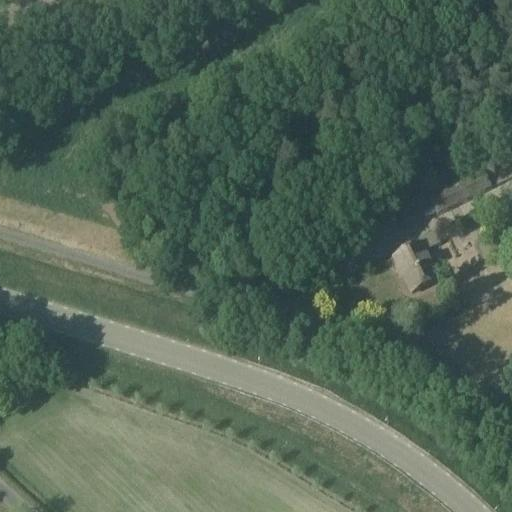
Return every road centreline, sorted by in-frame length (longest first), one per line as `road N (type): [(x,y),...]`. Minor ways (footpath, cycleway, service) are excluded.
road 1 (unclassified): [(511,437),(428,372),(324,328),(0,237)]
road 2 (tertiary): [(471,511),(352,425),(271,386),(0,298)]
